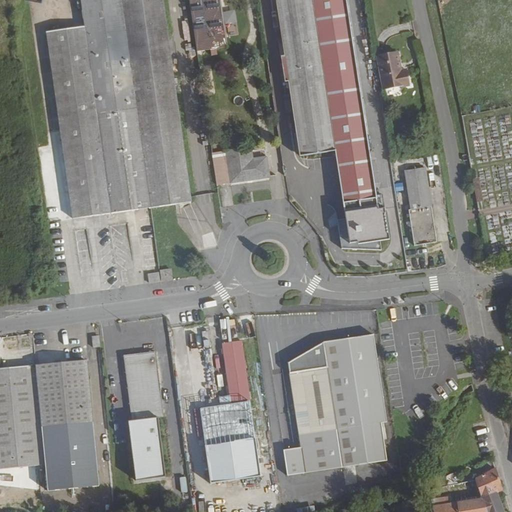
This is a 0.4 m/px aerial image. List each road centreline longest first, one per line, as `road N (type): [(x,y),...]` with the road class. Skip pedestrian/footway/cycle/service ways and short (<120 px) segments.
road 1 (unclassified): [(419,0),(469,280)]
road 2 (residential): [(0,328),(210,297),(246,274)]
road 3 (unknown): [(85,315),(108,504)]
road 4 (residential): [(293,271),(334,290),(469,280)]
road 5 (unclassified): [(469,280),(491,401)]
road 6 (residential): [(293,271),(288,236),(262,229),(242,248),(246,274)]
